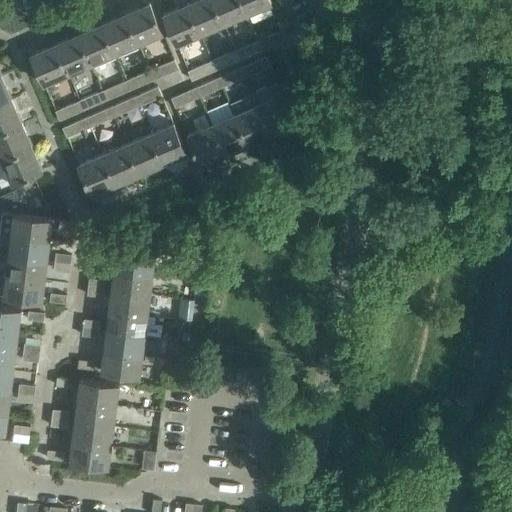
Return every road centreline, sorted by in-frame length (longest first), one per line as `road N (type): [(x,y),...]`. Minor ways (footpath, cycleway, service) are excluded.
road 1 (unclassified): [(308,498),(401,0)]
road 2 (residential): [(0,41),(11,45),(85,223),(70,344),(52,361),(39,484)]
road 3 (residential): [(39,484),(118,494),(149,478),(308,498)]
